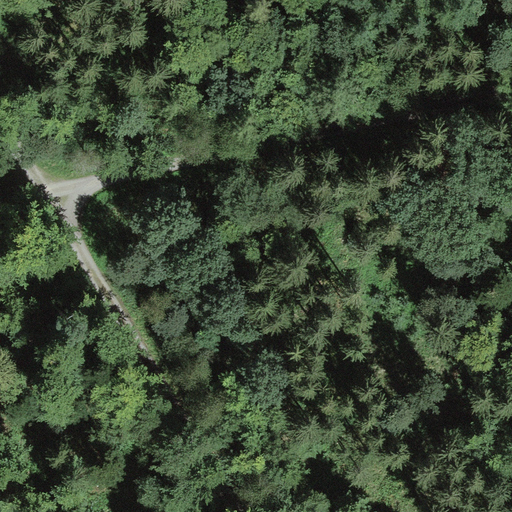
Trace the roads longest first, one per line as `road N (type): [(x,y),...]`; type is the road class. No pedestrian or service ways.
road 1 (track): [(0,199),(511,92)]
road 2 (track): [(235,511),(0,118)]
